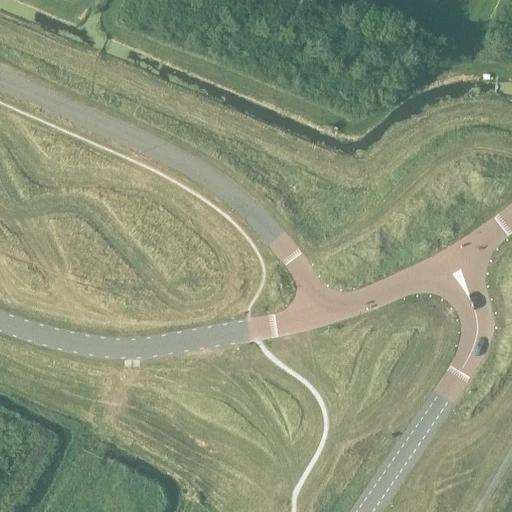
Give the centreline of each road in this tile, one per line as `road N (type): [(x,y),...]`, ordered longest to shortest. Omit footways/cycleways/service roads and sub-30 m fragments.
road 1 (unclassified): [(319,312),(266,230),(219,184),(0,80)]
road 2 (unclassified): [(0,321),(78,344),(149,348),(319,312)]
road 3 (tertiary): [(361,511),(471,349),(472,310),(450,263)]
road 4 (unclassified): [(319,312),(450,263)]
